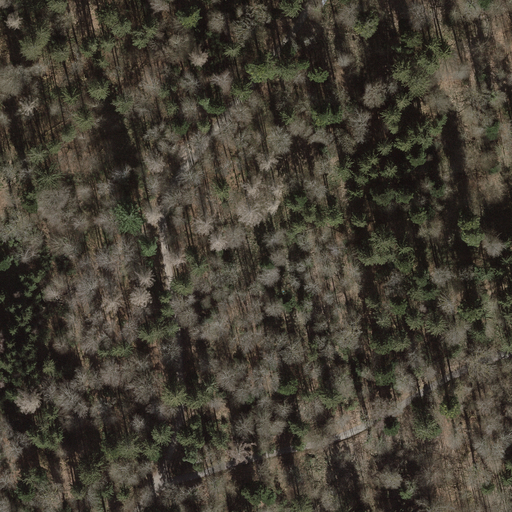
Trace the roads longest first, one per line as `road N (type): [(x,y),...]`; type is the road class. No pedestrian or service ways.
road 1 (track): [(313,0),(170,186),(162,226),(181,376),(177,425),(157,486)]
road 2 (track): [(511,350),(452,374),(349,435),(157,486)]
